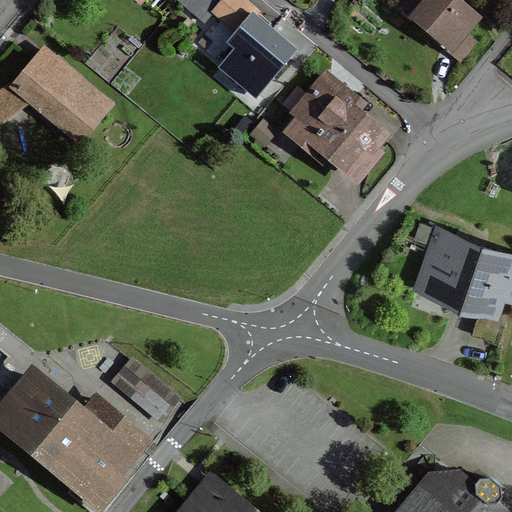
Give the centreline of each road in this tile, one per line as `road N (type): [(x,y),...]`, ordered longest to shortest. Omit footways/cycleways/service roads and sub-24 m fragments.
road 1 (unclassified): [(0,265),(277,334)]
road 2 (residential): [(277,334),(455,130)]
road 3 (unclassified): [(277,334),(511,406)]
road 4 (residential): [(115,511),(277,334)]
road 5 (residential): [(455,130),(407,109),(270,0)]
